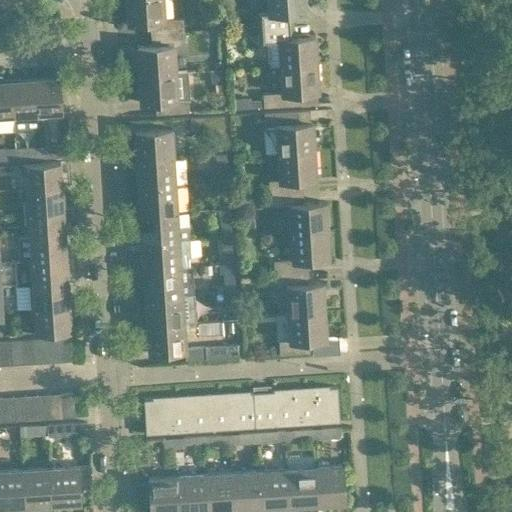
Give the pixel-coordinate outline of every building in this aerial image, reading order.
[(151,21),(152,33),(184,30),(184,18),(165,19),(163,0),(126,0),(128,22),(151,21)] [(259,12),(259,25),(292,23),(292,12),(305,11),(304,0),(268,0),(269,12),(259,12)] [(269,65),(280,64),(317,62),(315,34),(293,35),(292,23),(259,25),(260,39),(268,38),(269,65)] [(137,46),(139,74),(176,71),(174,45),(185,44),(184,30),(152,33),(152,45),(137,46)] [(178,66),(188,66),(187,46),(177,46),(178,66)] [(317,62),(280,64),(282,92),(263,93),(264,105),(307,103),(306,91),(318,90),(317,62)] [(176,71),(139,74),(141,102),(155,101),(156,112),(189,110),(189,98),(178,99),(176,71)] [(219,71),(208,72),(208,78),(213,82),(220,82),(219,71)] [(36,77),(35,77),(38,117),(48,116),(48,112),(62,111),(60,74),(58,74),(59,77),(52,77),(52,75),(50,75),(50,77),(36,78),(36,77)] [(0,119),(1,119),(0,115),(14,114),(11,80),(4,80),(4,78),(1,76),(0,75),(0,119)] [(19,79),(11,80),(14,114),(26,113),(26,118),(38,117),(35,77),(35,78),(20,79),(20,76),(19,76),(19,79)] [(250,98),(230,99),(230,107),(259,106),(259,100),(250,100),(250,98)] [(266,125),(264,125),(264,126),(265,152),(278,151),(314,149),(313,121),(311,121),(299,122),(298,110),(278,111),(265,112),(266,125)] [(224,126),(224,113),(191,115),(191,127),(224,126)] [(135,130),(137,158),(174,156),(172,128),(135,130)] [(64,144),(45,145),(46,156),(64,155),(64,145),(64,144)] [(28,147),(16,147),(16,158),(35,157),(34,146),(28,147)] [(16,147),(0,148),(0,159),(16,158),(16,147)] [(269,179),(270,192),(304,190),(303,178),(316,178),(314,149),(278,151),(279,178),(269,179)] [(137,158),(138,186),(175,183),(174,156),(137,158)] [(26,175),(27,188),(62,186),(62,178),(64,178),(64,176),(62,176),(61,162),(62,162),(62,161),(22,164),(22,175),(26,175)] [(227,161),(217,162),(218,181),(229,180),(227,161)] [(229,180),(218,181),(219,200),(230,199),(229,180)] [(138,186),(140,213),(177,211),(175,183),(138,186)] [(24,201),(25,212),(65,209),(64,209),(63,194),(65,194),(65,193),(63,193),(62,186),(27,188),(28,201),(24,201)] [(289,204),(291,231),(328,229),(326,201),(304,202),(304,190),(270,192),(270,205),(289,204)] [(29,223),(30,236),(65,233),(65,226),(67,226),(67,225),(65,225),(64,211),(65,211),(65,209),(25,212),(25,223),(29,223)] [(140,213),(142,241),(191,238),(190,224),(178,225),(177,211),(140,213)] [(231,216),(220,217),(222,236),(232,235),(231,216)] [(274,259),(275,272),(309,271),(308,258),(329,257),(328,229),(291,231),(293,258),(274,259)] [(30,236),(18,236),(19,260),(28,260),(68,257),(67,257),(66,243),(68,243),(68,241),(66,241),(65,233),(30,236)] [(232,235),(222,236),(223,255),(233,254),(232,235)] [(142,241),(144,268),(181,266),(190,265),(189,256),(192,255),(191,238),(142,241)] [(19,260),(15,260),(17,285),(29,284),(69,281),(74,281),(74,277),(70,274),(68,274),(67,258),(68,258),(68,257),(28,260),(19,260)] [(181,266),(144,268),(146,296),(182,293),(194,293),(192,265),(190,265),(181,266)] [(234,271),(224,271),(225,291),(235,290),(234,271)] [(287,285),(288,312),(325,310),(323,282),(309,283),(309,271),(275,272),(276,285),(287,285)] [(17,285),(15,285),(17,308),(31,307),(31,308),(71,305),(73,305),(73,292),(69,289),(69,281),(29,284),(17,285)] [(235,290),(225,291),(226,310),(236,310),(235,290)] [(182,293),(146,296),(147,323),(184,321),(196,320),(194,293),(182,293)] [(71,305),(31,308),(31,319),(36,319),(37,332),(74,330),(74,329),(71,329),(71,322),(73,322),(73,320),(71,321),(70,306),(71,306),(71,305)] [(325,310),(288,312),(290,339),(279,339),(280,353),(313,351),(313,339),(327,338),(325,310)] [(149,351),(186,349),(184,321),(147,323),(149,351)] [(58,336),(46,337),(47,361),(59,360),(58,336)] [(70,336),(58,336),(59,360),(72,359),(70,336)] [(46,337),(34,338),(35,362),(47,361),(46,337)] [(34,338),(22,339),(23,363),(35,362),(34,338)] [(22,339),(10,340),(11,363),(23,363),(22,339)] [(10,340),(0,340),(0,364),(11,363),(10,340)] [(206,346),(186,347),(186,349),(187,359),(239,356),(239,344),(206,346)] [(254,390),(253,391),(144,398),(146,433),(340,420),(338,385),(269,389),(270,393),(254,394),(254,390)] [(73,391),(62,392),(63,416),(75,415),(73,391)] [(62,392),(50,393),(51,417),(63,416),(62,392)] [(50,393),(37,394),(39,418),(51,417),(50,393)] [(37,394),(25,395),(27,418),(39,418),(37,394)] [(13,395),(1,396),(3,420),(15,419),(13,395)] [(25,395),(13,395),(15,419),(27,418),(25,395)] [(76,421),(47,423),(48,435),(76,433),(87,433),(86,421),(76,421)] [(43,434),(42,423),(21,424),(21,435),(43,434)] [(321,427),(321,437),(341,436),(340,426),(321,427)] [(312,428),(292,430),(293,439),(313,438),(312,428)] [(258,432),(258,442),(277,441),(277,431),(258,432)] [(258,432),(238,433),(239,443),(258,442),(258,432)] [(222,434),(203,435),(203,445),(222,444),(222,434)] [(203,435),(182,437),(182,446),(203,445),(203,435)] [(176,437),(163,438),(163,448),(166,448),(166,447),(176,447),(176,437)] [(89,464),(50,467),(52,503),(81,501),(79,482),(90,481),(89,464)] [(343,464),(314,466),(317,503),(345,501),(343,464)] [(314,466),(287,468),(289,505),(317,503),(314,466)] [(50,467),(22,468),(25,505),(52,503),(50,467)] [(0,506),(25,505),(22,468),(0,469),(0,506)] [(287,468),(260,469),(262,506),(289,505),(287,468)] [(260,469),(232,471),(234,508),(262,506),(260,469)] [(232,471),(205,473),(207,510),(234,508),(232,471)] [(205,473),(177,475),(180,511),(207,510),(205,473)] [(172,511),(180,511),(177,475),(149,476),(151,511),(172,511)]
